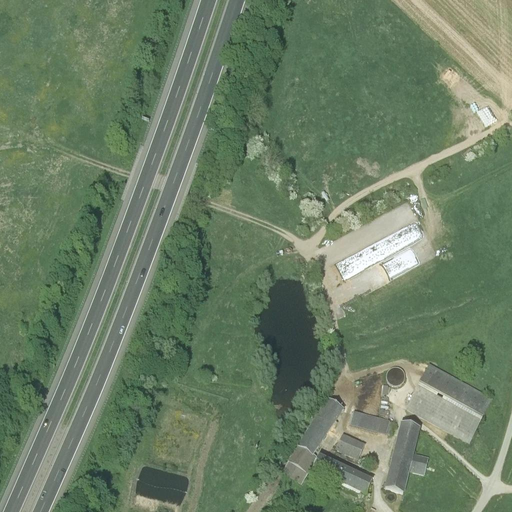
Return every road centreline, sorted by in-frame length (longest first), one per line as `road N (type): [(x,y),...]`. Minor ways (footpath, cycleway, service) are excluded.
road 1 (motorway): [(208,0),(136,211),(10,511)]
road 2 (motorway): [(39,511),(160,218),(234,0)]
road 3 (track): [(50,144),(283,232),(305,251),(362,195),(511,129)]
road 4 (track): [(305,251),(341,361),(343,426),(388,455)]
road 5 (track): [(405,392),(401,416),(491,488),(511,490)]
